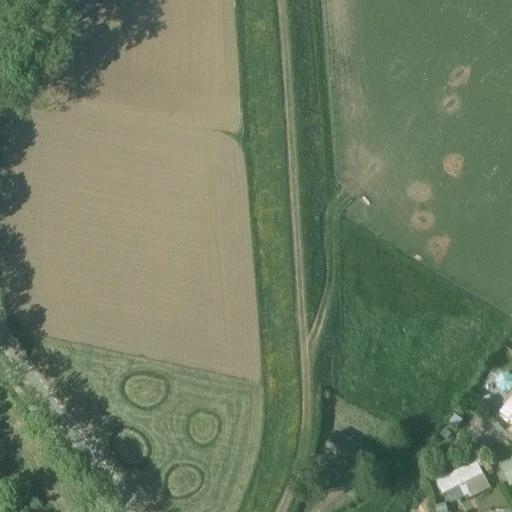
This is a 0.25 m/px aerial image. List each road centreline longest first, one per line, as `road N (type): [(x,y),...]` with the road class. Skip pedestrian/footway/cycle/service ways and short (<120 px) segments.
road 1 (track): [(280,0),(306,391),(304,440),(281,511)]
road 2 (unclassified): [(120,511),(0,344)]
road 3 (track): [(304,359),(325,285),(327,220),(347,194)]
